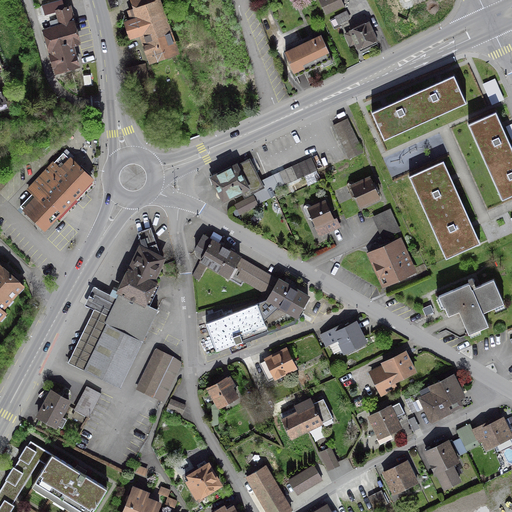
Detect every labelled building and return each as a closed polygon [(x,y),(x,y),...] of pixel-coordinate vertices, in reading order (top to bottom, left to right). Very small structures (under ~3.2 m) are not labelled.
[(155,0),(130,0),(138,21),(125,26),(129,38),(133,37),(132,35),(142,32),(152,61),(175,53),(155,0)] [(325,14),(343,6),(339,0),(319,0),(318,1),(325,14)] [(53,48),(70,43),(71,44),(78,42),(68,8),(38,17),(43,32),(45,31),(45,33),(49,32),(53,48)] [(348,19),(345,12),(336,17),(339,24),(348,19)] [(368,48),(376,44),(367,24),(350,31),(351,34),(346,36),(350,45),(355,42),(358,48),(366,45),(368,48)] [(321,68),(331,63),(318,34),(312,37),(314,40),(284,54),(293,73),(302,69),(301,68),(304,66),(306,71),(320,65),(321,68)] [(53,73),(77,66),(71,44),(70,43),(53,48),(50,49),(56,69),(52,71),(52,73),(53,73)] [(147,80),(144,65),(126,69),(130,84),(147,80)] [(384,139),(467,104),(454,75),(442,80),(387,104),(372,111),(384,139)] [(502,200),(511,195),(511,147),(502,125),(497,112),(469,124),(502,200)] [(361,152),(346,120),(332,126),(348,159),(361,152)] [(19,207),(43,229),(90,180),(62,153),(27,190),(31,194),(19,207)] [(271,176),(277,189),(316,171),(310,158),(271,176)] [(244,197),(262,188),(248,161),(236,167),(235,166),(214,176),(215,177),(215,183),(214,184),(222,201),(241,191),(244,197)] [(451,179),(443,161),(410,175),(446,257),(479,243),(471,226),(451,179)] [(379,199),(376,193),(378,192),(373,183),(372,184),(369,178),(350,187),(360,207),(379,199)] [(256,205),(252,197),(235,206),(239,213),(256,205)] [(319,236),(328,232),(338,227),(334,219),(332,220),(324,201),(307,209),(319,236)] [(389,209),(371,217),(381,240),(400,231),(389,209)] [(156,310),(143,304),(163,264),(150,229),(137,233),(141,246),(114,302),(107,298),(102,310),(108,313),(104,323),(106,324),(83,370),(119,388),(156,310)] [(204,254),(200,261),(227,277),(227,276),(230,277),(229,278),(239,284),(242,279),(263,291),(270,278),(244,263),(239,271),(232,267),(238,258),(239,257),(202,235),(194,249),(204,254)] [(412,271),(398,241),(369,254),(383,285),(412,271)] [(0,310),(0,308),(21,286),(0,266),(0,316),(3,313),(0,310)] [(279,307),(296,316),(307,297),(278,280),(267,300),(205,323),(215,351),(242,341),(239,334),(264,325),(261,314),(279,307)] [(439,296),(447,315),(458,311),(467,332),(478,328),(478,329),(487,325),(481,312),(494,307),(493,306),(502,302),(492,280),(471,289),(468,283),(439,296)] [(363,342),(354,324),(343,329),(341,324),(320,335),(326,346),(329,344),(333,353),(342,349),(344,352),(363,342)] [(266,360),(260,363),(259,364),(268,380),(274,377),(275,378),(294,368),(285,350),(265,359),(266,360)] [(136,389),(161,402),(181,364),(156,351),(136,389)] [(391,382),(413,372),(404,352),(382,363),(384,368),(371,374),(380,394),(394,388),(391,382)] [(427,388),(409,397),(417,411),(424,407),(430,421),(461,406),(457,399),(459,397),(460,394),(452,376),(432,386),(430,383),(426,385),(427,388)] [(233,386),(228,377),(208,388),(218,406),(227,401),(227,402),(236,398),(230,388),(233,386)] [(84,415),(88,417),(100,394),(86,387),(74,410),(75,411),(72,417),(80,422),(84,415)] [(50,392),(37,416),(54,426),(68,401),(50,392)] [(167,407),(181,414),(184,406),(170,400),(167,407)] [(309,400),(299,405),(293,408),(280,414),(290,437),(331,418),(322,400),(311,405),(309,400)] [(405,416),(398,402),(369,417),(379,437),(399,427),(395,420),(405,416)] [(413,432),(419,429),(413,417),(407,420),(413,432)] [(486,448),(510,436),(501,419),(487,426),(486,423),(470,431),(467,425),(455,431),(458,436),(462,445),(463,445),(481,436),(486,448)] [(463,445),(462,445),(458,436),(450,440),(458,455),(466,452),(463,445)] [(38,461),(45,464),(51,455),(30,441),(27,446),(26,446),(18,458),(19,459),(13,468),(12,467),(4,480),(5,480),(2,485),(17,495),(38,461)] [(456,461),(447,442),(431,450),(429,447),(426,448),(427,451),(425,452),(434,472),(437,470),(445,487),(457,481),(449,465),(456,461)] [(329,468),(337,465),(329,449),(322,452),(329,468)] [(51,455),(45,464),(34,482),(81,511),(91,511),(106,488),(51,455)] [(182,474),(192,468),(186,457),(176,463),(182,474)] [(393,493),(415,482),(405,462),(383,473),(393,493)] [(200,495),(218,484),(207,465),(184,479),(198,502),(202,499),(200,495)] [(146,469),(137,466),(135,472),(143,476),(146,469)] [(266,511),(287,511),(290,510),(264,466),(245,477),(266,511)] [(288,481),(296,494),(321,479),(313,466),(288,481)] [(158,494),(166,497),(169,490),(161,487),(158,494)] [(148,500),(145,498),(146,494),(144,493),(132,488),(130,495),(126,496),(125,500),(126,503),(122,511),(156,511),(155,511),(158,504),(148,500)] [(0,511),(9,511),(13,506),(11,504),(14,500),(0,491),(0,511)]
